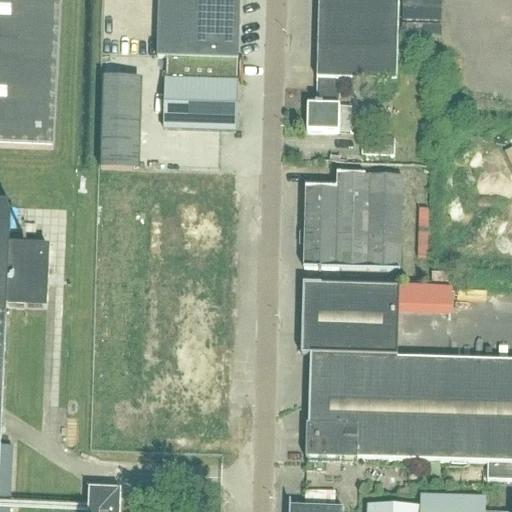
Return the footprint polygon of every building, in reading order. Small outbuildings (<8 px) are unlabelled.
[(0,0),(0,470),(7,312),(31,313),(47,314),(50,252),(31,251),(10,250),(12,210),(0,209),(0,151),(31,153),(54,154),(61,0),(0,0)] [(236,136),(238,87),(240,0),(127,0),(126,59),(167,61),(166,84),(164,133),(236,136)] [(340,137),(340,136),(351,137),(352,111),(340,111),(340,85),(397,86),(399,0),(319,0),(317,107),(316,107),(316,110),(308,110),(308,137),(340,137)] [(102,173),(134,174),(136,84),(104,83),(102,173)] [(395,142),(363,141),(363,159),(394,159),(395,142)] [(337,193),(307,193),(305,273),(401,275),(403,181),(338,179),(337,193)] [(511,366),(398,363),(400,291),(304,289),(302,359),(311,359),(309,429),(307,429),(306,463),(358,465),(358,464),(488,468),(488,485),(511,485),(511,366)] [(89,493),(88,511),(120,511),(121,495),(89,493)] [(485,511),(486,503),(422,501),(422,511),(485,511)]
